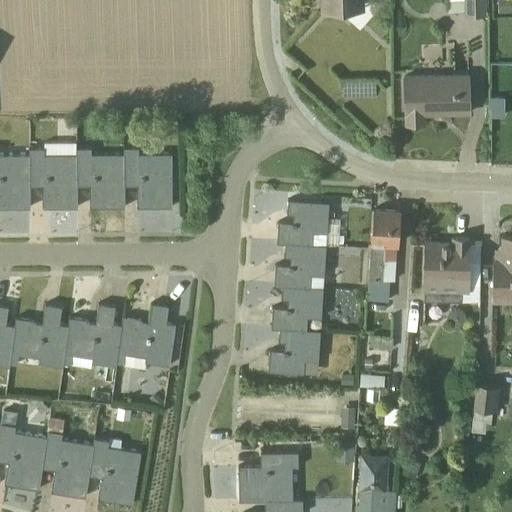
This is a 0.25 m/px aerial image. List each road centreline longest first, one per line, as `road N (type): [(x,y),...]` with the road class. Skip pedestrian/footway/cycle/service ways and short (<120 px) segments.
road 1 (unclassified): [(226,257),(222,344),(193,436),(192,511)]
road 2 (unclassified): [(511,185),(408,181),(342,161),(296,127)]
road 3 (unclassified): [(0,258),(226,257)]
road 4 (unclassified): [(296,127),(241,161),(226,257)]
road 5 (unclassified): [(296,127),(266,64),(258,0)]
